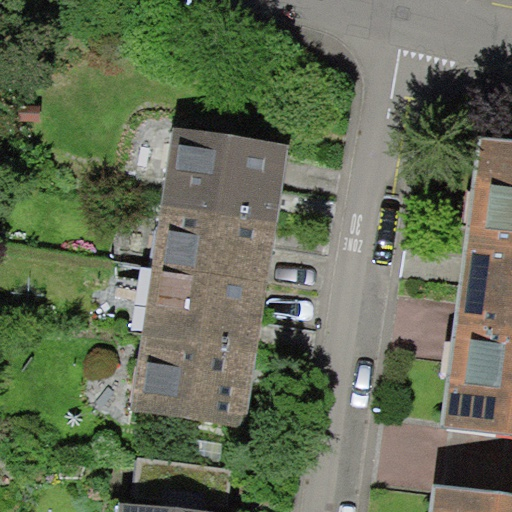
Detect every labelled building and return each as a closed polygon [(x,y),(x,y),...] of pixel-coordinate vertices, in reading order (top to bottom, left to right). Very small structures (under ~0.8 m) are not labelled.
[(171,133),(164,178),(174,180),(170,204),(269,219),(272,197),(280,150),(171,133)] [(511,437),(511,144),(485,141),(474,228),(470,227),(463,283),(455,342),(459,342),(448,429),(511,437)] [(170,204),(166,229),(156,228),(151,268),(259,284),(263,260),(269,219),(170,204)] [(259,284),(151,268),(144,308),(153,310),(150,334),(249,350),(253,325),(259,284)] [(136,360),(129,407),(238,425),(241,399),(249,350),(150,334),(146,361),(136,360)] [(115,511),(204,511),(205,505),(227,507),(231,470),(139,458),(138,469),(120,467),(116,496),(161,500),(159,511),(116,508),(115,511)] [(436,511),(511,511),(511,498),(440,489),(436,511)]
